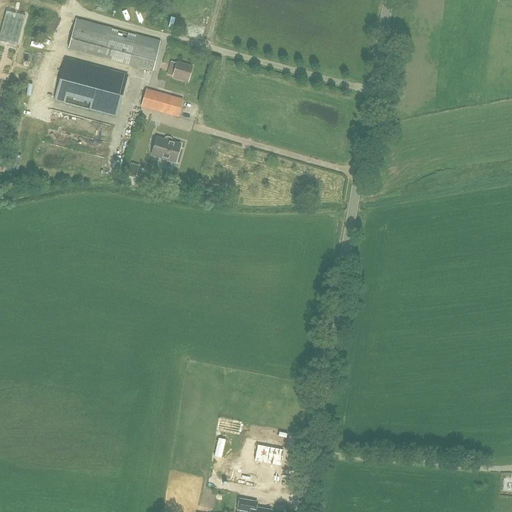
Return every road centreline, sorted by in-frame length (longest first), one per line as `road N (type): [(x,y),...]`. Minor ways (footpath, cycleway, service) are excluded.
road 1 (unclassified): [(310,453),(387,0)]
road 2 (unclassified): [(511,466),(310,453)]
